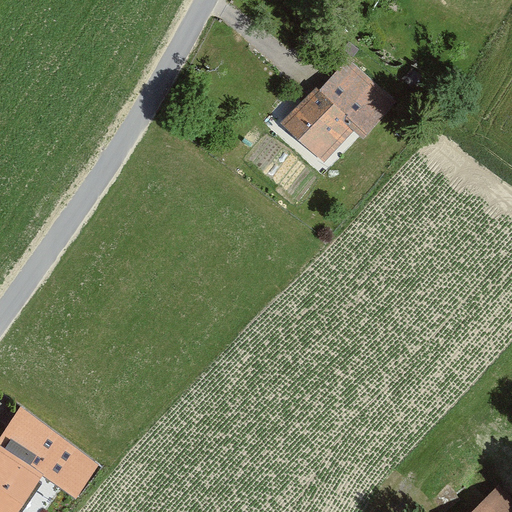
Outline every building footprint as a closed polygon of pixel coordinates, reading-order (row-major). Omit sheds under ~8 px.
[(347,54),(312,95),(359,136),(363,140),(399,99),(347,54)] [(313,91),(281,124),(326,169),(359,136),(312,95),(313,91)] [(73,463),(11,421),(0,436),(0,444),(58,485),(73,463)] [(0,511),(9,511),(35,476),(0,451),(0,511)] [(511,511),(511,502),(499,487),(469,511),(511,511)]
